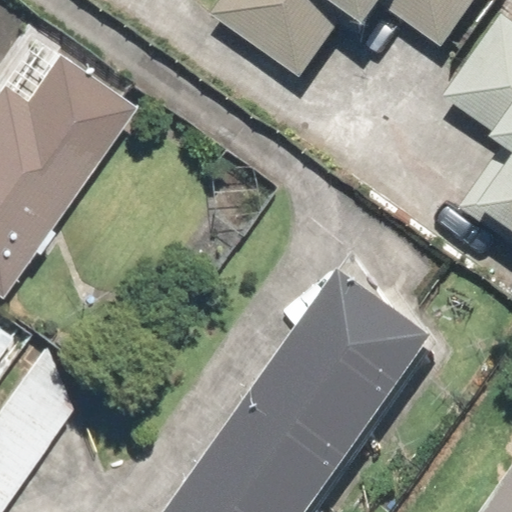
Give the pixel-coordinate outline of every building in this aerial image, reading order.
[(473,0),(226,0),(217,13),(303,73),(349,8),(368,22),(382,2),(442,45),(473,0)] [(511,223),(511,16),(503,10),(442,95),(511,145),(511,171),(488,205),(511,223)] [(0,301),(123,106),(50,59),(24,100),(0,85),(0,301)] [(178,511),(326,511),(446,344),(347,274),(178,511)] [(0,511),(1,511),(96,374),(41,337),(0,397),(0,511)] [(511,511),(511,479),(487,511),(511,511)]
